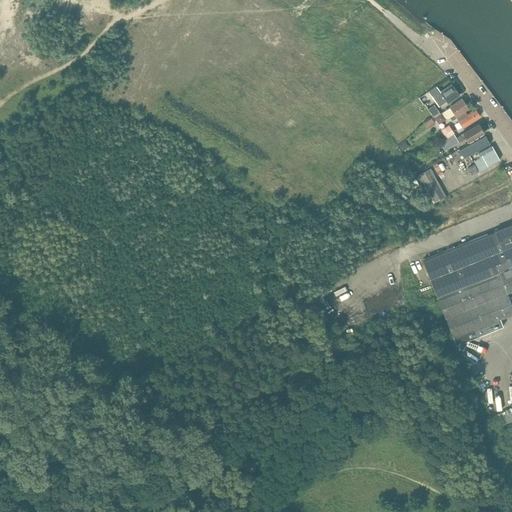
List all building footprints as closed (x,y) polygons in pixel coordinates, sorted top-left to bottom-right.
[(451,84),(440,93),(447,103),(459,95),(451,84)] [(462,99),(454,104),(449,107),(449,108),(436,117),(440,123),(445,119),(448,119),(450,118),(452,121),(456,118),(458,121),(467,115),(464,111),(468,108),(462,99)] [(433,117),(434,116),(438,113),(433,105),(427,110),(433,117)] [(462,128),(472,122),(480,116),(475,109),(467,115),(458,121),(462,128)] [(426,127),(434,123),(431,118),(423,123),(426,127)] [(479,124),(456,138),(458,142),(459,142),(466,138),(468,142),(484,132),(479,124)] [(448,137),(449,137),(453,134),(448,126),(441,130),(446,139),(448,137)] [(449,137),(448,137),(453,145),(458,142),(456,138),(454,134),(453,134),(449,137)] [(464,158),(490,144),(485,136),(459,151),(464,158)] [(486,167),(491,165),(499,160),(492,146),(478,153),(486,167)] [(433,203),(446,196),(431,168),(418,175),(433,203)] [(511,314),(511,294),(511,291),(511,290),(511,224),(422,260),(439,302),(453,338),(473,330),(476,337),(503,327),(500,319),(511,314)] [(359,267),(368,263),(366,259),(357,263),(359,267)] [(374,273),(381,262),(377,259),(370,271),(374,273)] [(344,275),(355,269),(353,265),(342,271),(344,275)] [(357,272),(347,277),(349,282),(360,276),(357,272)] [(335,275),(322,281),(325,286),(338,279),(335,275)] [(493,404),(497,402),(491,389),(487,391),(493,404)] [(511,420),(511,407),(495,415),(500,426),(511,420)]
